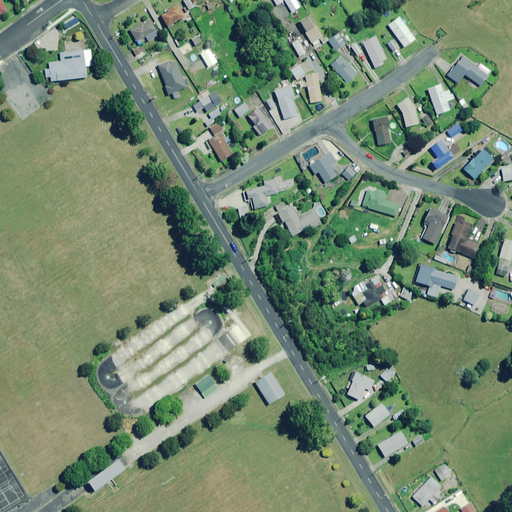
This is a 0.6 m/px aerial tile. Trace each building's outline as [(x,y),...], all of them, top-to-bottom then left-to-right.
[(198,0),(184,0),(182,1),(188,10),(193,6),(192,4),(198,0)] [(299,7),(294,0),(283,0),(290,12),(299,7)] [(157,14),(152,5),(146,8),(151,18),(157,14)] [(183,17),(176,5),(166,11),(167,12),(160,16),(166,27),(183,17)] [(298,22),(310,43),(321,36),(309,16),(298,22)] [(414,39),(397,18),(387,26),(403,47),(414,39)] [(157,35),(147,19),(128,31),(135,42),(144,37),(147,41),(157,35)] [(344,43),(337,34),(327,42),(334,51),(344,43)] [(384,59),(372,37),(360,44),(374,68),(382,64),(380,61),(384,59)] [(304,53),(297,40),(290,44),(298,57),(304,53)] [(397,48),(391,40),(386,44),(392,52),(397,48)] [(360,52),(353,44),(350,47),(356,55),(360,52)] [(146,55),(140,45),(131,50),(137,60),(146,55)] [(46,54),(48,80),(84,77),(82,51),(46,54)] [(356,74),(339,56),(329,66),(346,83),(356,74)] [(487,74),(460,56),(446,77),(457,84),(463,75),(479,86),(487,74)] [(170,64),(168,61),(156,66),(165,86),(163,86),(167,95),(171,94),(173,99),(179,97),(176,91),(185,88),(175,62),(170,64)] [(303,73),(298,65),(289,70),(295,79),(303,73)] [(320,101),(315,74),(304,76),(309,103),(320,101)] [(442,93),(439,84),(426,89),(435,115),(448,110),(445,102),(453,99),(452,94),(449,95),(448,91),(442,93)] [(21,85),(3,97),(17,116),(34,104),(21,85)] [(293,99),(288,86),(273,92),(283,120),(296,115),(290,100),(293,99)] [(190,105),(195,112),(198,111),(199,113),(204,111),(205,112),(220,103),(213,91),(190,105)] [(276,107),(271,98),(265,101),(270,110),(276,107)] [(416,123),(408,100),(397,104),(405,127),(416,123)] [(248,111),(243,103),(233,110),(237,117),(248,111)] [(271,126),(258,107),(247,116),(254,125),(251,127),(258,136),(271,126)] [(220,114),(217,109),(207,114),(210,119),(220,114)] [(431,124),(426,116),(421,119),(426,127),(431,124)] [(387,127),(385,118),(370,120),(372,131),(374,131),(376,146),(388,143),(385,127),(387,127)] [(213,137),(207,140),(205,141),(210,150),(212,149),(218,161),(230,155),(224,143),(229,141),(226,136),(221,138),(219,133),(221,131),(217,123),(208,128),(213,137)] [(461,131),(456,124),(446,132),(450,138),(461,131)] [(435,170),(460,151),(454,142),(446,149),(439,140),(428,148),(436,158),(430,164),(435,170)] [(411,153),(408,148),(401,153),(405,157),(411,153)] [(492,160),(482,149),(461,168),(472,179),(492,160)] [(335,163),(329,153),(308,165),(313,175),(317,172),(323,183),(335,176),(329,167),(335,163)] [(511,179),(511,166),(499,169),(502,182),(511,179)] [(355,174),(347,167),(340,174),(348,181),(355,174)] [(276,194),(273,180),(263,183),(263,186),(241,192),(243,201),(250,199),(252,209),(266,206),(264,197),(276,194)] [(387,193),(374,190),(374,192),(365,190),(360,206),(395,217),(399,205),(385,201),(387,193)] [(285,208),(282,202),(274,207),(277,212),(275,213),(280,221),(281,220),(291,237),(306,229),(307,231),(319,224),(311,210),(297,218),(289,206),(285,208)] [(249,215),(246,206),(236,208),(239,217),(249,215)] [(447,218),(429,208),(422,222),(427,225),(420,238),(434,245),(440,234),(439,233),(447,218)] [(469,228),(455,222),(445,249),(472,258),(477,243),(465,239),(469,228)] [(511,252),(511,242),(504,239),(497,260),(498,260),(494,274),(503,277),(506,268),(507,268),(511,252)] [(446,261),(434,255),(432,259),(444,264),(446,261)] [(456,277),(419,265),(414,282),(428,287),(426,295),(435,298),(439,286),(452,290),(456,277)] [(353,287),(350,294),(357,305),(361,302),(365,308),(379,299),(383,305),(393,298),(390,293),(386,295),(376,279),(371,282),(370,280),(363,284),(362,282),(353,287)] [(412,293),(403,287),(398,295),(407,301),(412,293)] [(478,295),(467,290),(462,300),(472,306),(478,295)] [(504,306),(496,304),(495,304),(494,305),(493,305),(492,306),(492,307),(492,308),(491,308),(491,309),(492,310),(492,311),(493,312),(494,312),(502,314),(503,314),(504,314),(505,314),(505,313),(506,313),(506,312),(507,312),(507,311),(507,310),(507,309),(507,308),(506,307),(505,306),(504,306)] [(396,373),(389,366),(379,376),(385,383),(396,373)] [(284,396),(271,372),(252,383),(265,406),(284,396)] [(373,381),(355,373),(350,383),(348,382),(346,388),(348,389),(346,395),(358,400),(363,388),(368,391),(373,381)] [(216,389),(207,376),(194,385),(203,398),(216,389)] [(388,414),(380,404),(364,417),(372,427),(388,414)] [(405,416),(401,410),(392,415),(396,421),(405,416)] [(406,443),(399,431),(376,446),(383,457),(406,443)] [(423,441),(420,435),(411,441),(415,447),(423,441)] [(122,469),(114,458),(83,482),(91,493),(122,469)] [(450,474),(445,467),(440,470),(442,472),(437,476),(440,481),(450,474)] [(411,497),(420,506),(427,500),(431,504),(444,491),(430,477),(411,497)] [(472,511),(474,511),(469,503),(459,509),(460,511),(472,511)]
